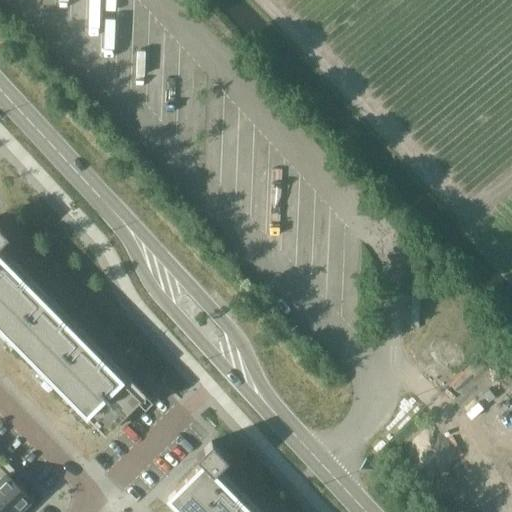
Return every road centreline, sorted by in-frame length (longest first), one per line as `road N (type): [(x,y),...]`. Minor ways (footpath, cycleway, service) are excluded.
road 1 (track): [(254,0),(460,221),(511,178)]
road 2 (secondary): [(141,245),(0,89)]
road 3 (secondary): [(141,245),(171,310),(227,372),(260,394)]
road 4 (secondary): [(260,394),(234,333),(141,245)]
road 5 (secondary): [(365,511),(260,394)]
road 6 (residential): [(0,400),(81,483),(85,497)]
